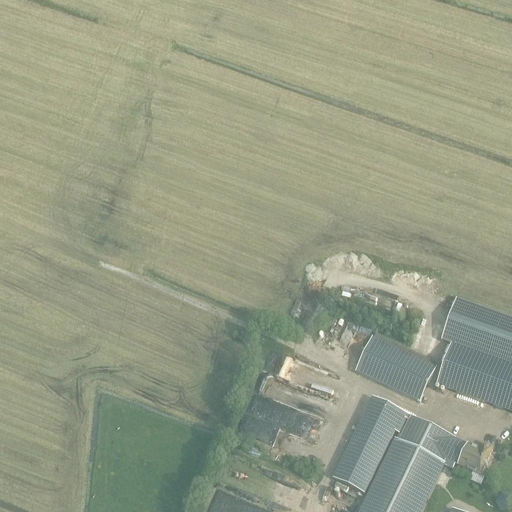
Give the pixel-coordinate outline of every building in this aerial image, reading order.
[(511,320),(456,301),(440,342),(453,347),(438,387),(511,415),(511,320)] [(342,339),(351,343),(357,329),(348,325),(342,339)] [(437,370),(373,338),(356,374),(420,405),(437,370)] [(399,436),(372,492),(370,491),(359,511),(420,511),(446,459),(458,465),(467,446),(374,400),(364,419),(363,418),(332,480),(362,496),(394,434),(399,436)] [(481,453),(467,446),(458,465),(457,467),(472,475),(469,481),(480,487),(485,478),(481,476),(493,451),(485,447),(481,453)]
